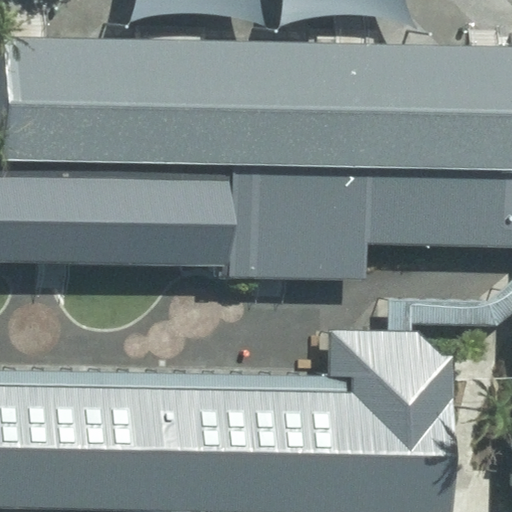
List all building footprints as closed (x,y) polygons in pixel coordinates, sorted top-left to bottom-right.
[(106,0),(102,15),(92,34),(115,27),(146,22),(175,21),(212,27),(242,34),(234,0),(106,0)] [(252,0),(250,16),(247,29),(238,41),(261,33),(291,28),(321,28),(354,30),(379,33),(398,37),(385,14),(379,0),(252,0)] [(142,51),(0,48),(0,165),(24,166),(139,166),(142,51)] [(356,55),(142,51),(139,166),(355,170),(356,55)] [(246,232),(245,278),(341,281),(342,245),(511,247),(511,53),(458,53),(456,172),(355,170),(139,166),(24,166),(24,227),(108,229),(246,232)] [(458,53),(356,55),(355,170),(456,172),(458,53)] [(0,263),(23,264),(24,227),(24,166),(0,165),(0,263)] [(108,229),(24,227),(23,264),(107,265),(108,229)] [(246,232),(108,229),(107,265),(187,267),(187,276),(245,278),(246,232)] [(511,511),(511,301),(496,301),(490,511),(511,511)] [(414,511),(418,336),(320,334),(318,392),(316,511),(414,511)] [(90,511),(91,391),(0,390),(0,511),(90,511)] [(316,511),(318,392),(91,391),(90,511),(316,511)]
